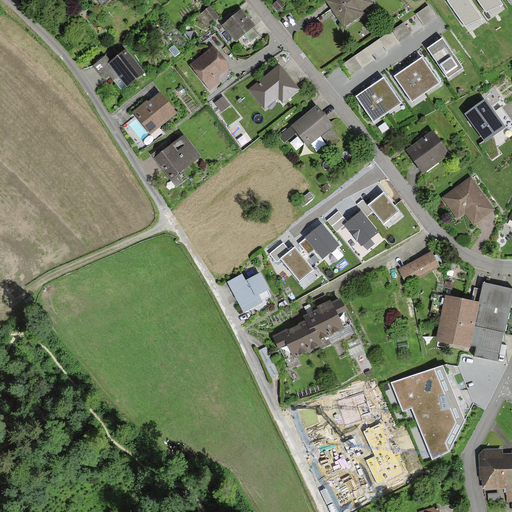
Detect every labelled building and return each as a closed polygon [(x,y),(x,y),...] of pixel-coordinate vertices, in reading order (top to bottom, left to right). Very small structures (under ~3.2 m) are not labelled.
[(286,5),(281,0),(279,0),(273,5),(279,11),(286,5)] [(369,0),(329,0),(327,2),(344,28),(365,14),(363,11),(373,5),(369,0)] [(469,0),(449,0),(448,1),(464,26),(483,20),(469,0)] [(499,0),(477,0),(485,12),(503,5),(499,0)] [(429,6),(416,14),(424,26),(436,18),(429,6)] [(220,18),(211,7),(198,17),(207,28),(220,18)] [(239,41),(248,52),(263,40),(254,29),(256,27),(242,11),(223,27),(236,43),(239,41)] [(404,23),(392,32),(400,43),(412,35),(404,23)] [(216,34),(212,29),(199,39),(202,44),(216,34)] [(392,32),(379,40),(387,51),(400,43),(392,32)] [(463,69),(443,40),(427,51),(447,80),(463,69)] [(229,68),(214,49),(192,66),(210,89),(219,82),(216,78),(229,68)] [(367,49),(355,57),(363,68),(375,60),(367,49)] [(127,88),(145,74),(127,51),(111,64),(106,57),(94,66),(105,80),(110,76),(114,81),(119,77),(127,88)] [(355,57),(342,65),(350,77),(363,68),(355,57)] [(408,69),(426,94),(439,84),(421,59),(408,69)] [(279,98),(283,102),(298,90),(280,67),(250,90),(265,109),(279,98)] [(412,103),(426,94),(408,69),(395,78),(412,103)] [(370,89),(388,113),(401,104),(384,79),(370,89)] [(374,123),(388,113),(370,89),(357,98),(374,123)] [(136,115),(151,134),(176,115),(160,95),(136,115)] [(222,112),(230,106),(224,97),(215,103),(222,112)] [(506,129),(485,101),(465,116),(486,144),(506,129)] [(330,129),(332,127),(317,109),(294,127),(309,146),(322,135),(332,147),(340,141),(330,129)] [(295,134),(291,128),(281,136),(286,141),(295,134)] [(406,152),(423,175),(450,156),(433,132),(406,152)] [(181,172),(199,158),(184,138),(156,159),(177,186),(186,179),(181,172)] [(486,149),(493,161),(502,157),(495,144),(486,149)] [(475,226),(496,212),(472,178),(443,198),(457,219),(466,213),(475,226)] [(310,193),(299,202),(303,207),(315,198),(310,193)] [(371,204),(387,224),(402,212),(386,193),(371,204)] [(347,226),(363,246),(377,234),(361,214),(347,226)] [(307,239),(323,259),(339,246),(322,226),(307,239)] [(282,262),(300,284),(315,272),(297,250),(282,262)] [(399,270),(407,285),(440,268),(432,253),(399,270)] [(244,312),(272,297),(260,275),(246,283),(243,276),(228,283),(244,312)] [(511,304),(511,290),(484,284),(483,290),(480,305),(471,347),(477,348),(475,358),(497,363),(503,334),(505,335),(511,304)] [(480,305),(483,290),(475,289),(472,303),(480,305)] [(471,347),(480,305),(472,303),(435,295),(431,312),(443,315),(437,343),(470,350),(471,347)] [(315,330),(320,341),(344,330),(338,317),(347,313),(342,301),(332,305),(331,302),(317,308),(318,311),(303,318),(306,323),(310,332),(315,330)] [(306,323),(273,338),(278,350),(287,346),(293,359),(322,346),(320,341),(315,330),(310,332),(306,323)] [(447,366),(392,384),(403,411),(412,407),(434,459),(449,452),(472,404),(457,369),(447,366)] [(367,389),(310,406),(318,433),(375,416),(367,389)] [(381,422),(362,431),(385,480),(404,471),(381,422)] [(339,434),(315,446),(339,495),(344,493),(348,502),(380,486),(369,463),(356,469),(339,434)] [(511,454),(504,455),(503,449),(485,450),(485,456),(479,456),(480,481),(483,481),(484,490),(507,489),(507,501),(511,500),(511,454)]
